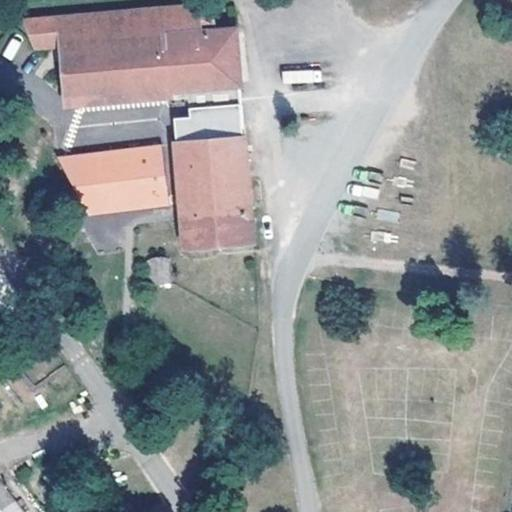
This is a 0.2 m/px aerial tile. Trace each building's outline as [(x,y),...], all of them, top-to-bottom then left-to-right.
[(211,29),(208,3),(21,16),(33,41),(59,38),(211,29)] [(172,139),(240,133),(237,102),(232,28),(211,29),(59,38),(65,98),(167,90),(172,139)] [(248,240),(240,133),(172,139),(174,189),(176,200),(178,243),(206,242),(206,247),(215,247),(214,242),(248,240)] [(71,218),(169,206),(161,143),(63,155),(71,218)] [(167,280),(167,259),(143,259),(144,280),(167,280)] [(24,511),(0,479),(0,511),(24,511)]
